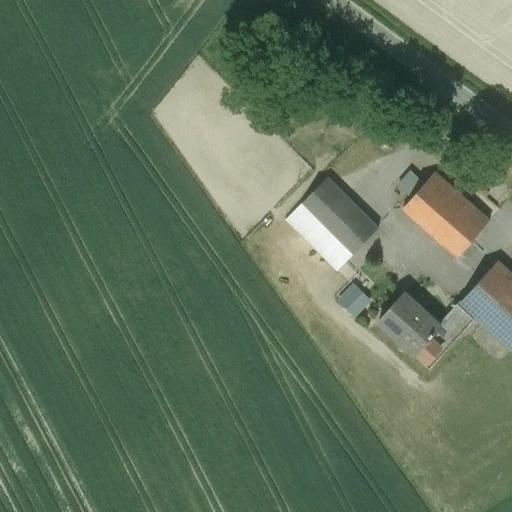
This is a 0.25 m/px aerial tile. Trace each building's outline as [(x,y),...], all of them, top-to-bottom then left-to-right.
[(489,220),(435,172),(403,208),(457,256),(489,220)] [(378,228),(327,178),(301,204),(352,254),(378,228)] [(352,254),(301,204),(285,219),(337,271),(345,263),(352,254)] [(511,275),(496,262),(460,302),(474,315),(511,348),(511,275)] [(356,292),(347,303),(360,312),(368,301),(356,292)] [(439,326),(403,293),(378,320),(416,354),(429,365),(474,315),(460,302),(439,326)]
